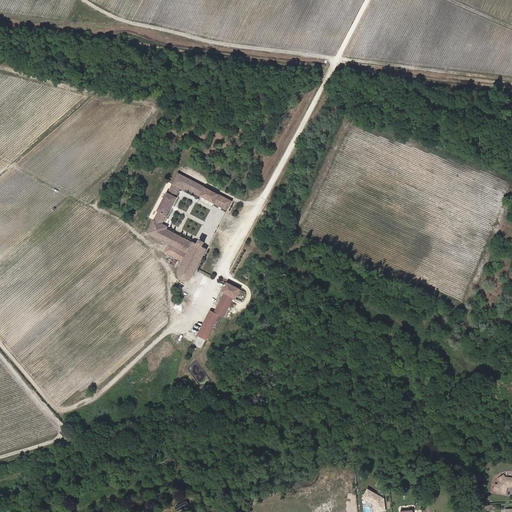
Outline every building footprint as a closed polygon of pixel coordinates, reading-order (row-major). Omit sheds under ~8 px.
[(176,178),(170,188),(178,192),(179,190),(183,193),(195,199),(200,190),(176,178)] [(178,192),(170,188),(166,197),(165,196),(155,215),(156,216),(145,237),(186,258),(177,274),(176,276),(176,278),(176,280),(177,282),(179,284),(180,285),(182,285),(184,285),(186,285),(188,284),(189,283),(205,253),(200,251),(196,249),(192,246),(191,247),(164,233),(156,229),(157,227),(159,228),(164,219),(165,220),(174,201),(173,201),(178,192)] [(230,206),(200,190),(195,199),(226,215),(230,206)] [(223,297),(216,310),(220,313),(227,299),(232,302),(233,302),(238,294),(225,288),(221,296),(223,297)] [(208,315),(201,330),(209,334),(217,319),(221,321),(232,302),(227,299),(220,313),(216,310),(212,317),(208,315)] [(201,330),(195,340),(204,344),(209,334),(201,330)] [(499,485),(497,495),(506,497),(507,491),(506,490),(508,488),(509,489),(511,489),(511,480),(507,480),(505,477),(499,481),(501,484),(499,485)] [(384,511),(384,503),(367,494),(362,502),(374,509),(376,509),(376,510),(374,510),(374,511),(384,511)]
